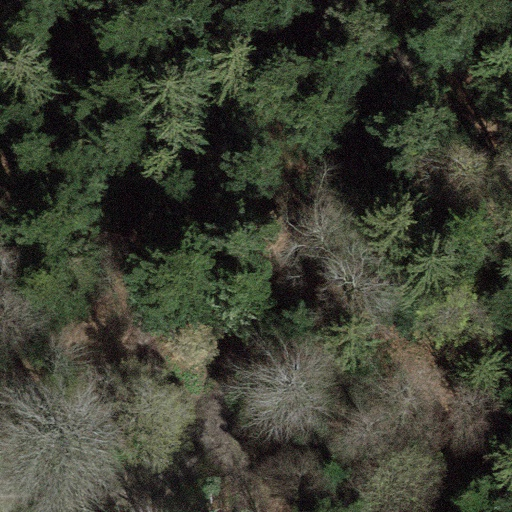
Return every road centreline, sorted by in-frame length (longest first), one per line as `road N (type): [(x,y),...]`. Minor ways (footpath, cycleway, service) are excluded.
road 1 (track): [(0,10),(29,49),(104,288),(135,350),(195,394),(234,439),(240,511)]
road 2 (track): [(467,0),(332,239),(234,439)]
